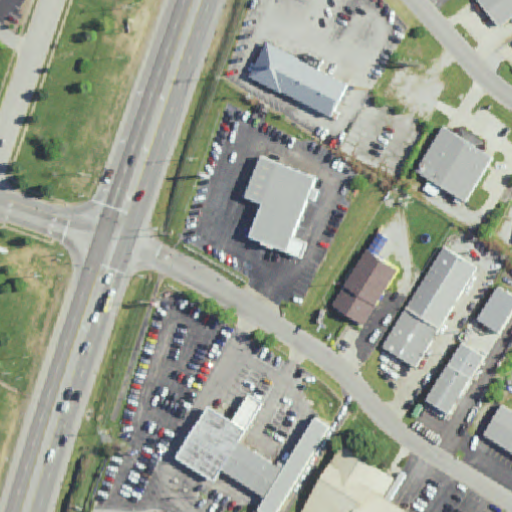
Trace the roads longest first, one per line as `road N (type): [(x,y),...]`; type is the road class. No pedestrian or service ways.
road 1 (trunk): [(198,0),(27,511)]
road 2 (residential): [(116,239),(275,328),(429,453),(511,506)]
road 3 (residential): [(413,0),(511,98)]
road 4 (residential): [(0,201),(116,239)]
